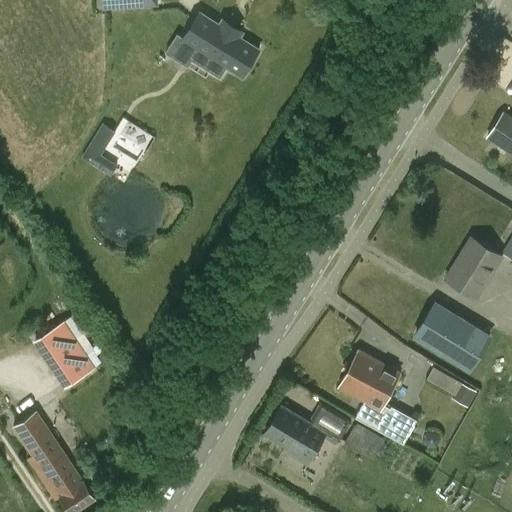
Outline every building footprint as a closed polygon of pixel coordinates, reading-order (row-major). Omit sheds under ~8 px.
[(156,4),(155,0),(101,0),(102,8),(156,4)] [(199,12),(183,38),(182,39),(198,49),(191,59),(219,77),(226,67),(242,76),(259,49),(239,37),(242,32),(222,19),(219,24),(199,12)] [(511,118),(503,113),(487,138),(511,154),(511,118)] [(83,156),(112,174),(120,162),(105,153),(119,130),(104,121),(83,156)] [(511,257),(511,236),(503,251),(511,257)] [(476,296),(500,257),(470,238),(459,256),(462,258),(449,280),(476,296)] [(434,303),(414,336),(470,371),(491,338),(434,303)] [(35,340),(67,386),(95,367),(64,321),(35,340)] [(369,380),(378,363),(357,352),(339,387),(364,400),(372,405),(382,387),(369,380)] [(399,374),(378,363),(369,380),(382,387),(372,405),(380,409),(383,404),(399,374)] [(428,382),(473,401),(479,386),(434,367),(428,382)] [(390,408),(383,404),(380,409),(372,405),(364,400),(356,416),(403,442),(416,420),(391,406),(390,408)] [(307,464),(323,435),(337,443),(351,419),(320,401),(308,423),(280,407),(264,434),(289,448),(287,452),(307,464)] [(73,511),(94,498),(62,450),(36,411),(13,426),(70,511),(73,511)] [(373,458),(382,442),(354,426),(345,441),(373,458)]
